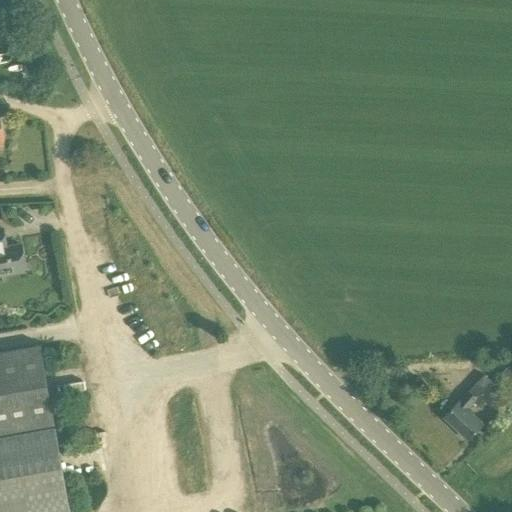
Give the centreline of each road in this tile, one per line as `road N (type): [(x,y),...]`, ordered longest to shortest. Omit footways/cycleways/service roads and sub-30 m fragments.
road 1 (track): [(124,511),(111,383),(62,123),(110,99)]
road 2 (tertiary): [(278,337),(195,236),(119,117),(66,0)]
road 3 (tertiary): [(456,511),(278,337)]
road 4 (unclassified): [(111,383),(260,349),(278,337)]
